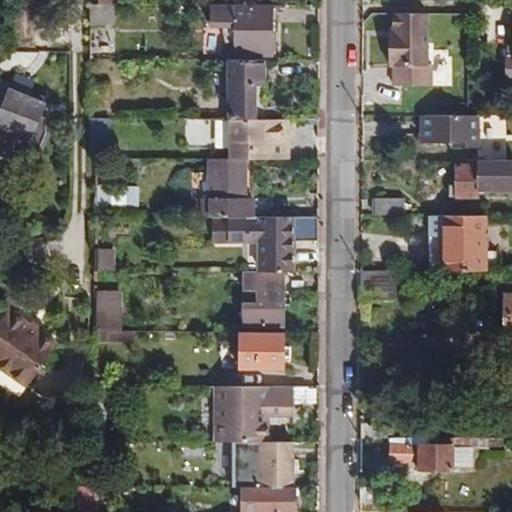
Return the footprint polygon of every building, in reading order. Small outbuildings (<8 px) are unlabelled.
[(273,6),(209,5),(209,27),(223,27),(223,32),(225,43),(234,43),(233,55),(273,55),(273,6)] [(90,6),(90,25),(114,26),(115,6),(90,6)] [(427,66),(428,14),(393,14),(393,32),(393,38),(390,38),(390,66),(394,66),(394,86),(431,86),(431,66),(427,66)] [(229,60),(229,120),(233,120),(256,120),(256,85),(265,86),(265,60),(229,60)] [(46,97),(0,79),(0,125),(17,133),(14,141),(16,152),(36,160),(45,152),(52,133),(48,117),(40,114),(46,97)] [(94,97),(110,97),(110,82),(94,82),(94,97)] [(256,85),(256,120),(265,120),(265,86),(256,85)] [(478,147),(479,117),(422,116),(422,141),(454,142),(454,147),(478,147)] [(90,120),(90,160),(102,160),(102,137),(113,136),(113,120),(90,120)] [(256,120),(233,120),(233,160),(246,160),(288,160),(288,143),(283,142),(283,120),(256,120)] [(199,199),(199,217),(254,217),(254,198),(245,198),(246,160),(233,160),(207,160),(207,199),(199,199)] [(511,161),(478,161),(478,166),(456,167),(456,198),(478,198),(478,190),(511,190),(511,161)] [(97,186),(96,212),(139,213),(139,187),(97,186)] [(375,215),(404,215),(403,198),(375,198),(375,215)] [(441,256),(441,271),(486,271),(486,216),(441,216),(441,240),(429,240),(429,256),(441,256)] [(258,242),(258,272),(293,272),(293,242),(318,242),(318,217),(258,217),(258,220),(227,220),(227,243),(258,242)] [(227,243),(227,220),(211,220),(211,242),(227,243)] [(97,272),(115,272),(115,249),(97,249),(97,272)] [(397,272),(361,271),(361,300),(397,300),(397,272)] [(243,273),(243,326),(282,326),(282,273),(243,273)] [(96,292),(96,331),(119,331),(119,292),(96,292)] [(9,297),(4,306),(10,310),(0,323),(0,367),(28,387),(59,344),(14,313),(20,304),(9,297)] [(511,298),(503,299),(504,338),(511,337),(511,298)] [(0,323),(10,310),(4,306),(0,310),(0,323)] [(96,331),(95,331),(95,341),(132,342),(133,331),(119,331),(96,331)] [(282,368),(282,331),(240,332),(240,368),(282,368)] [(472,388),(468,417),(485,420),(486,412),(511,416),(511,381),(490,381),(488,391),(472,388)] [(108,386),(86,386),(83,442),(105,442),(108,386)] [(215,387),(215,443),(230,443),(259,442),(267,443),(267,423),(267,415),(276,415),(293,415),(293,387),(215,387)] [(318,404),(318,387),(293,387),(293,404),(318,404)] [(361,424),(361,438),(384,438),(384,424),(361,424)] [(418,470),(452,470),(452,467),(453,449),(474,449),(504,450),(504,439),(410,438),(410,446),(390,445),(389,462),(419,462),(418,470)] [(78,473),(81,441),(58,439),(56,471),(78,473)] [(259,487),(259,442),(230,443),(230,487),(243,487),(259,487)] [(259,442),(259,487),(292,487),(292,443),(267,443),(259,442)] [(474,449),(453,449),(452,467),(473,467),(474,449)] [(86,483),(97,482),(97,467),(86,467),(86,483)] [(80,487),(78,511),(95,511),(96,487),(80,487)] [(294,511),(295,487),(292,487),(259,487),(243,487),(242,511),(294,511)] [(361,488),(361,504),(386,503),(386,488),(361,488)]
